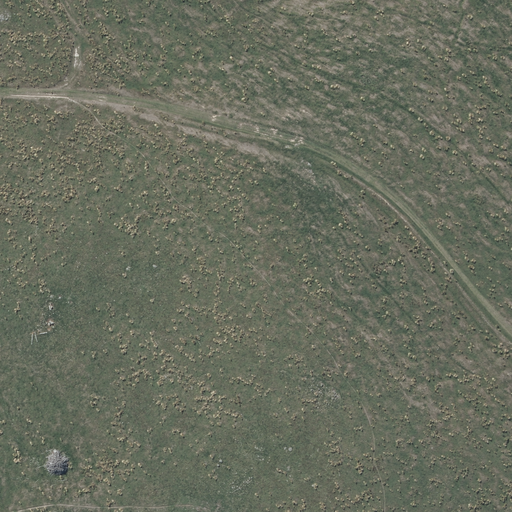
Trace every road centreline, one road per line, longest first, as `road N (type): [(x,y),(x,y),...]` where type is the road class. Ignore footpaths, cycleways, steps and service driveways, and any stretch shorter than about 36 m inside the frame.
road 1 (track): [(0,91),(180,110),(341,162),(423,227),(511,333)]
road 2 (track): [(180,110),(127,79),(57,0)]
